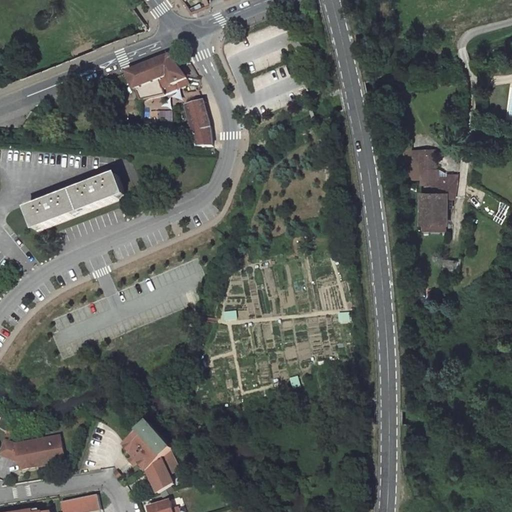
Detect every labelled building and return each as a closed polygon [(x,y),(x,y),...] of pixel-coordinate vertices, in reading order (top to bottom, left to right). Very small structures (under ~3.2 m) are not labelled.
[(206,0),(182,0),(192,14),(209,7),(206,0)] [(172,57),(129,74),(131,78),(136,90),(137,90),(142,101),(167,96),(164,89),(171,87),(168,81),(171,80),(173,86),(180,83),(182,89),(187,87),(186,85),(184,81),(189,79),(172,57)] [(412,99),(411,91),(403,94),(405,101),(412,99)] [(199,144),(199,147),(214,147),(212,128),(205,101),(188,106),(193,124),(199,144)] [(161,108),(153,108),(153,123),(160,123),(161,108)] [(193,124),(186,125),(191,145),(199,144),(193,124)] [(415,161),(414,151),(414,148),(407,148),(408,161),(415,161)] [(426,179),(425,151),(414,151),(415,161),(414,179),(426,179)] [(456,197),(459,179),(449,179),(438,179),(438,168),(437,168),(437,155),(429,155),(429,151),(425,151),(426,179),(426,187),(434,188),(434,193),(424,193),(423,223),(448,224),(449,197),(456,197)] [(49,204),(30,211),(38,232),(127,198),(119,177),(100,184),(99,181),(93,184),(94,186),(56,201),(55,198),(48,201),(49,204)] [(218,261),(211,258),(209,264),(216,267),(218,261)] [(460,263),(446,261),(445,275),(459,277),(460,263)] [(198,315),(193,313),(190,320),(195,323),(198,315)] [(162,365),(155,360),(152,366),(159,372),(160,370),(162,365)] [(169,370),(162,365),(160,370),(166,374),(169,370)] [(194,367),(189,371),(194,380),(202,374),(197,366),(195,368),(194,367)] [(160,377),(157,374),(150,385),(153,387),(160,377)] [(297,375),(288,378),(290,384),(299,381),(297,375)] [(151,423),(127,445),(149,472),(152,478),(154,482),(159,493),(176,485),(164,459),(175,450),(151,423)] [(60,437),(17,445),(20,463),(21,469),(65,462),(60,437)] [(20,463),(17,445),(6,441),(0,455),(20,463)] [(99,495),(63,502),(64,511),(87,511),(102,509),(99,495)] [(172,501),(150,508),(151,511),(175,511),(174,509),(172,501)]
